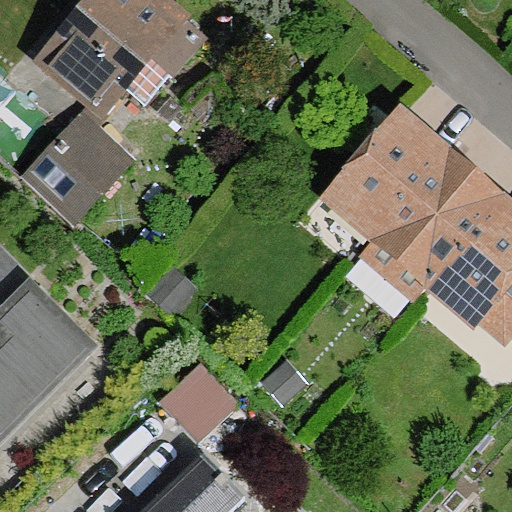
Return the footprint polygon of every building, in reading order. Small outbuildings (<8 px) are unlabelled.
[(201,39),(154,0),(101,0),(48,63),(105,110),(155,52),(176,69),(201,39)] [(383,234),(441,166),(444,162),(399,123),(335,200),(379,238),(383,234)] [(82,125),(29,180),(75,223),(129,167),(82,125)] [(437,280),(495,211),(441,166),(383,234),(437,280)] [(511,219),(498,208),(495,211),(437,280),(433,284),(480,323),(506,293),(511,285),(511,219)] [(383,234),(379,238),(361,258),(416,305),(433,284),(437,280),(383,234)] [(0,250),(0,288),(19,270),(0,250)] [(175,270),(150,297),(174,320),(199,294),(175,270)] [(511,297),(506,293),(480,323),(507,346),(511,339),(511,297)] [(0,439),(88,352),(32,295),(1,326),(16,340),(0,355),(0,439)] [(202,367),(162,403),(202,446),(241,410),(202,367)] [(205,463),(153,511),(234,511),(244,503),(205,463)]
